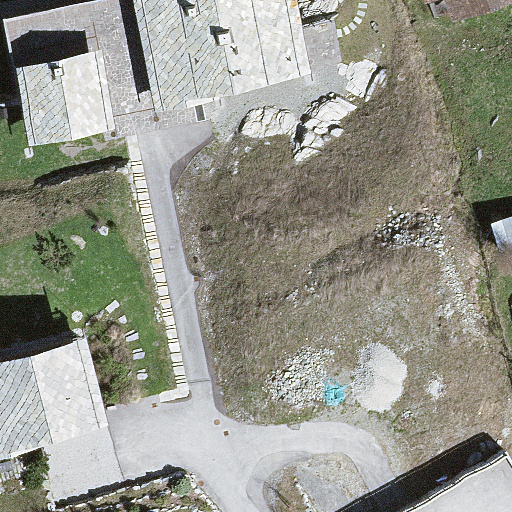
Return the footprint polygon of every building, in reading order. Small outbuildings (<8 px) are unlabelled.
[(140,0),(166,104),(305,69),(287,0),(140,0)] [(412,0),(416,9),(440,0),(441,0),(450,23),(511,0),(412,0)] [(92,56),(28,66),(40,139),(104,129),(92,56)] [(0,356),(0,464),(109,430),(77,332),(0,356)] [(381,511),(511,511),(511,446),(509,441),(381,511)]
